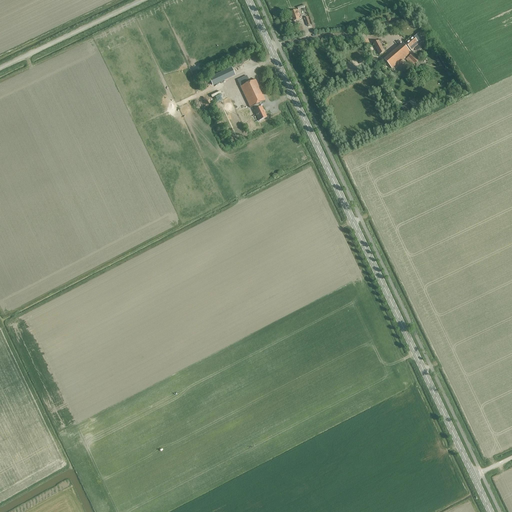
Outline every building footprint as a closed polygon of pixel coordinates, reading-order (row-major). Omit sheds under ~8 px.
[(291,12),(294,22),(300,20),(299,17),(300,16),(298,10),(291,12)] [(415,47),(417,49),(420,46),(414,38),(406,44),(412,51),(415,47)] [(373,44),(380,55),(385,52),(379,41),(373,44)] [(384,60),(392,69),(410,53),(402,44),(384,60)] [(409,57),(416,64),(418,62),(412,54),(409,57)] [(436,56),(445,71),(449,69),(439,54),(436,56)] [(202,81),(205,88),(227,78),(223,71),(202,81)] [(246,76),(237,81),(240,88),(250,108),(253,106),(255,110),(254,111),(259,121),(266,118),(261,107),(259,108),(257,105),(265,101),(255,81),(250,83),(246,76)] [(409,102),(401,106),(404,112),(412,108),(409,102)]
